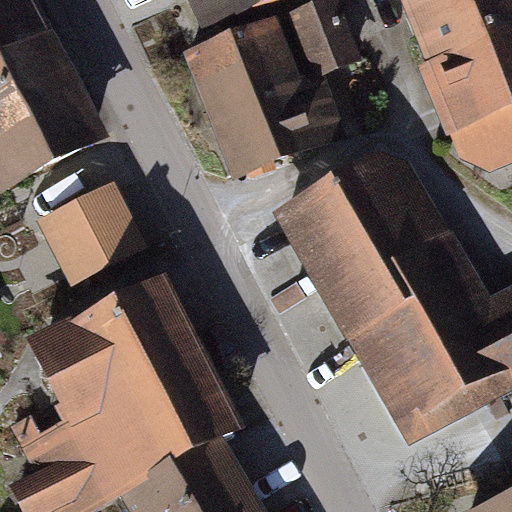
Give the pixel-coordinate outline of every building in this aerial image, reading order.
[(0,0),(0,196),(104,135),(30,0),(0,0)] [(211,0),(219,16),(260,0),(211,0)] [(511,0),(412,0),(442,72),(430,77),(479,196),(511,182),(511,0)] [(301,89),(276,28),(196,59),(240,172),(339,133),(319,82),(301,89)] [(405,163),(294,222),(418,432),(511,384),(511,298),(493,310),(405,163)] [(263,440),(186,289),(57,355),(80,401),(21,431),(45,478),(20,491),(30,511),(131,511),(145,506),(245,451),(263,440)] [(0,353),(9,349),(0,331),(0,353)] [(278,511),(245,451),(145,506),(148,511),(278,511)]
